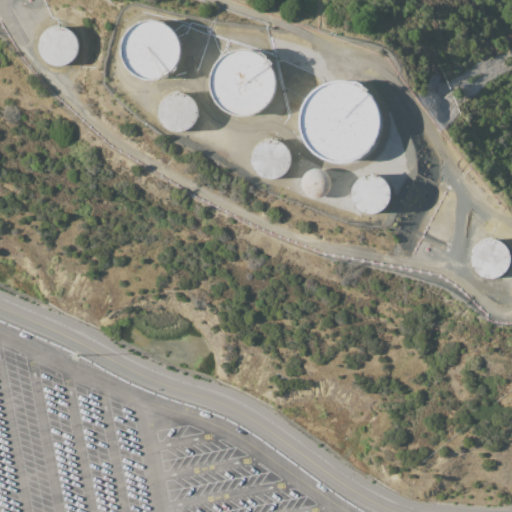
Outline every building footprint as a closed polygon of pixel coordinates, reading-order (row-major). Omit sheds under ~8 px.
[(149,20),(157,21),(167,25),(175,32),(180,41),(181,52),(178,62),(173,71),(167,75),(157,79),(147,80),(137,77),(129,71),(125,66),(121,57),(121,46),(124,36),(130,28),(139,22),(149,20)] [(57,67),(50,66),(44,62),(40,56),(37,49),(38,42),(41,35),(44,32),(50,28),(57,26),(64,27),(70,30),(74,34),(78,40),(79,47),(77,54),(74,60),(68,65),(61,67),(57,67)] [(237,50),(226,54),(217,61),(212,71),(210,86),(213,97),(220,106),(235,114),(246,115),(257,112),(268,104),(274,94),(276,83),(274,72),(269,63),(261,55),(251,50),(237,50)] [(325,83),(313,90),(304,101),(299,113),(299,127),(303,141),(312,152),(325,159),(339,162),(353,160),(363,154),(373,144),(379,132),(380,120),(377,106),(370,94),(359,85),(345,81),(325,83)] [(180,91),(173,91),(167,94),(162,99),(158,107),(158,114),(160,120),(164,126),(172,130),(178,131),(185,129),(191,126),(194,123),(197,117),(198,110),(196,103),(192,97),(187,93),(180,91)] [(279,141),(273,140),(266,140),(260,143),(255,148),(252,153),(252,162),(254,168),(258,173),(264,177),(271,178),(277,177),(283,173),(287,168),(290,162),(290,155),(287,149),(283,144),(279,141)] [(327,195),(331,191),(333,185),(332,178),(329,173),(324,169),(318,167),(312,167),(306,170),(302,175),(301,181),(301,187),(304,193),(309,197),(315,199),(321,198),(327,195)] [(377,174),(370,172),(363,174),(356,177),(352,183),(349,190),(350,200),(353,206),(358,211),(365,214),(372,215),(379,213),(385,209),(389,203),(391,196),(390,188),(387,182),(382,176),(377,174)] [(505,244),(499,240),(493,238),(486,239),(480,241),(475,246),(473,252),(472,260),(474,267),(479,272),(484,275),(493,276),(499,274),(505,270),(508,265),(510,258),(509,252),(505,244)]
